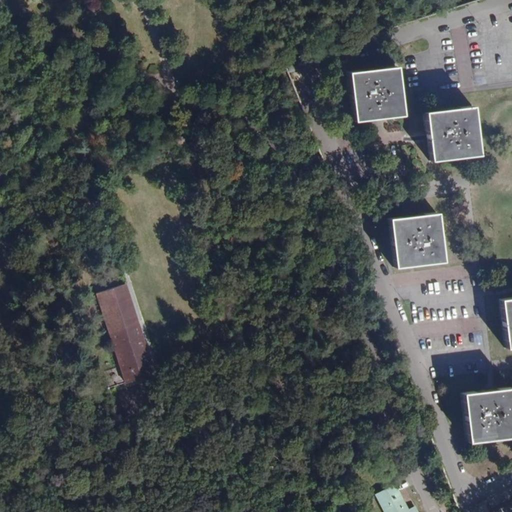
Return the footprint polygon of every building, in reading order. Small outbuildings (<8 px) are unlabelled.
[(396,63),(348,69),(354,118),(402,112),(396,63)] [(474,103),(425,109),(431,156),(480,151),(474,103)] [(388,217),(394,266),(443,260),(437,212),(388,217)] [(93,291),(116,384),(147,377),(124,284),(93,291)] [(511,296),(502,297),(507,345),(511,344),(511,296)] [(511,384),(463,391),(469,438),(511,433),(511,384)] [(410,511),(395,482),(376,491),(385,511),(410,511)]
